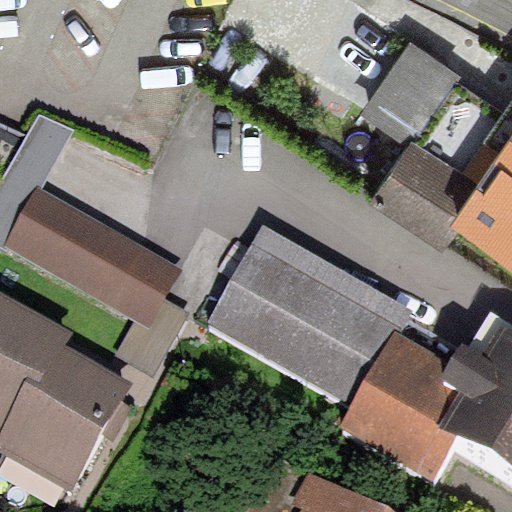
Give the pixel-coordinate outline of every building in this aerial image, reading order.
[(460,79),(413,45),(363,113),(411,147),(460,79)] [(511,257),(511,135),(479,184),(415,141),(374,202),(444,249),(461,224),(511,257)] [(182,273),(38,192),(6,249),(149,330),(182,273)] [(511,484),(511,332),(491,318),(468,357),(408,323),(414,313),(271,228),(215,325),(354,409),(343,428),(437,485),(457,452),(511,484)] [(42,394),(67,348),(74,335),(0,294),(0,435),(3,437),(30,387),(42,394)] [(30,387),(3,437),(0,442),(0,454),(75,495),(111,429),(135,385),(67,348),(42,394),(30,387)] [(387,511),(253,440),(214,511),(387,511)]
